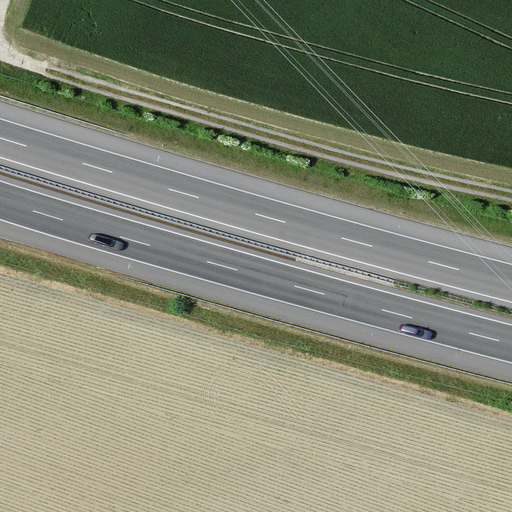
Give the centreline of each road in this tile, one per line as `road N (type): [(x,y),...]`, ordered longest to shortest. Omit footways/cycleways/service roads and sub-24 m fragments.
road 1 (motorway): [(511,283),(0,137)]
road 2 (motorway): [(0,200),(511,344)]
road 3 (track): [(511,195),(311,148),(0,54)]
